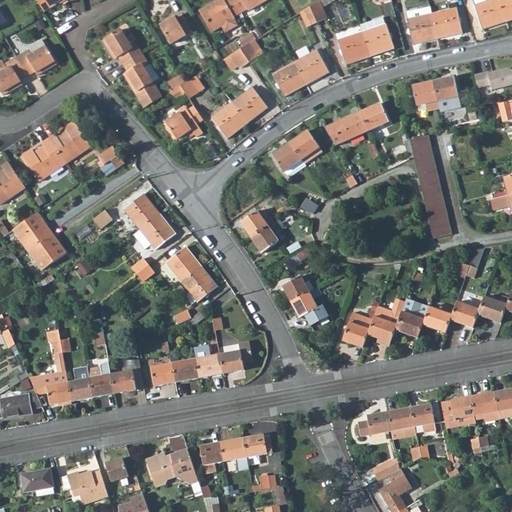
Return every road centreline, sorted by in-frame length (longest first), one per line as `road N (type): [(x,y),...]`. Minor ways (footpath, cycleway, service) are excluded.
road 1 (residential): [(186,194),(342,89),(511,44)]
road 2 (residential): [(0,460),(312,404)]
road 3 (residential): [(299,381),(0,437)]
road 4 (residential): [(299,381),(275,325),(186,194)]
road 5 (residential): [(511,342),(299,381)]
road 6 (residential): [(312,404),(511,366)]
road 7 (residential): [(186,194),(88,80)]
